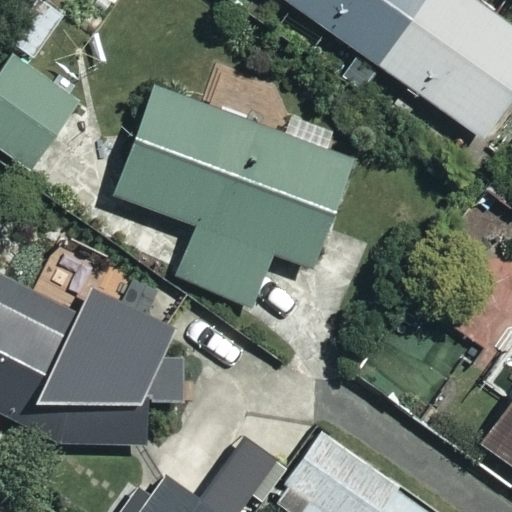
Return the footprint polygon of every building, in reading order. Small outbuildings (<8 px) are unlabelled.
[(511,2),(497,25),(460,0),(272,0),(483,148),(511,107),(511,2)] [(79,112),(15,67),(0,87),(0,155),(31,178),(79,112)] [(355,173),(161,97),(118,205),(200,237),(181,284),(252,312),(272,261),(314,278),(355,173)] [(70,344),(0,306),(0,423),(55,452),(147,452),(147,344),(70,344)] [(511,418),(486,455),(511,472),(511,418)] [(415,511),(325,444),(277,508),(282,511),(415,511)] [(201,511),(166,486),(147,511),(201,511)]
